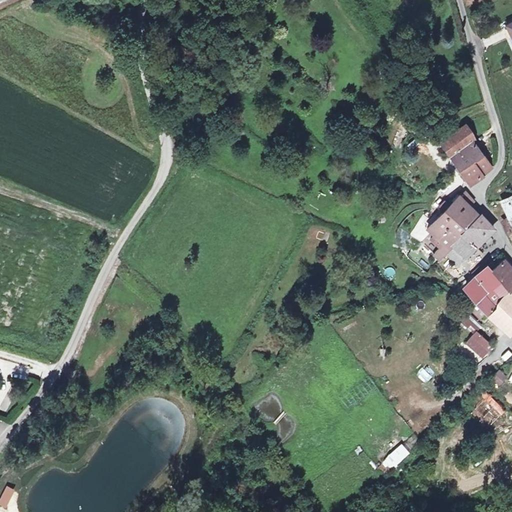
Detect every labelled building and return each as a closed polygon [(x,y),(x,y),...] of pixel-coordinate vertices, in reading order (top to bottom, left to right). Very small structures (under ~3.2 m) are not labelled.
[(442,144),(459,173),(484,158),(476,143),(477,142),(470,129),(442,144)] [(484,158),(459,173),(457,173),(466,188),(491,172),(484,158)] [(504,233),(511,241),(511,196),(501,203),(506,218),(501,221),(507,230),(504,233)] [(440,248),(445,252),(458,236),(474,218),(470,212),(466,206),(459,198),(425,233),(440,248)] [(474,218),(458,236),(472,251),(489,233),(487,230),(475,217),(474,218)] [(458,236),(445,252),(442,256),(456,268),(472,251),(458,236)] [(432,257),(436,262),(442,256),(437,251),(432,257)] [(442,256),(436,262),(450,275),(456,268),(442,256)] [(506,295),(511,302),(511,275),(503,264),(499,256),(488,266),(493,273),(490,276),(496,283),(506,295)] [(463,289),(473,303),(496,283),(490,276),(493,273),(488,266),(485,269),(482,266),(470,276),(473,280),(463,289)] [(495,305),(506,295),(496,283),(473,303),(486,319),(498,308),(495,305)] [(504,334),(511,325),(511,302),(506,295),(495,305),(498,308),(486,319),(504,334)] [(100,311),(118,321),(124,310),(106,300),(100,311)] [(494,344),(466,318),(455,328),(461,334),(457,339),(480,360),(494,344)] [(496,385),(503,379),(497,372),(490,378),(496,385)] [(381,461),(390,471),(410,453),(401,443),(381,461)]
